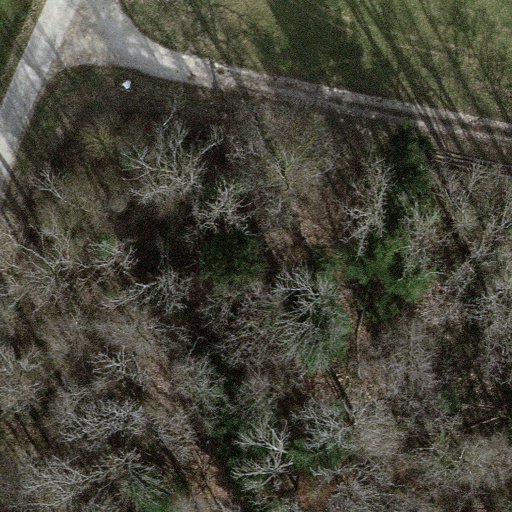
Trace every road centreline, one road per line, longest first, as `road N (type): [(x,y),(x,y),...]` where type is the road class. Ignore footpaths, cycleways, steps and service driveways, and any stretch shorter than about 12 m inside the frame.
road 1 (track): [(55,16),(219,77),(511,132)]
road 2 (unclassified): [(0,138),(61,0)]
